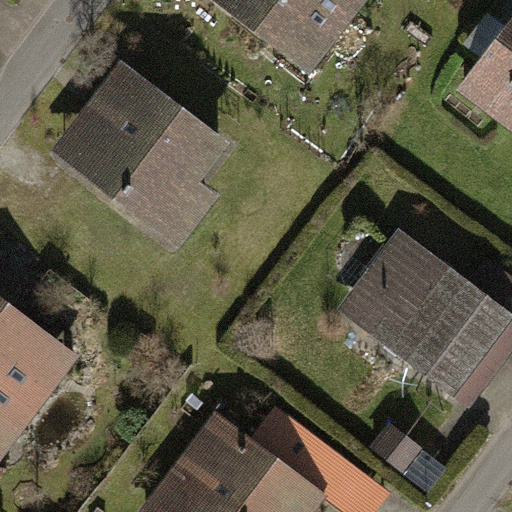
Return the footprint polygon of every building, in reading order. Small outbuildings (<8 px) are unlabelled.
[(193,0),(299,88),(371,0),(193,0)] [(511,12),(444,103),(511,154),(511,12)] [(226,154),(110,69),(40,163),(171,261),(210,208),(194,197),(226,154)] [(506,324),(395,241),(335,320),(446,404),(506,324)] [(0,465),(73,368),(0,312),(0,465)] [(380,511),(390,500),(274,416),(250,449),(211,421),(145,511),(380,511)]
